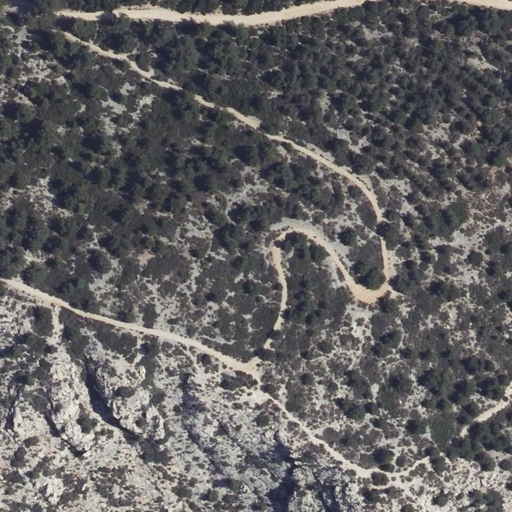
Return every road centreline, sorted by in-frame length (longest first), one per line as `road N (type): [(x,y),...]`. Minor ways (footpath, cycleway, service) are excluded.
road 1 (track): [(248,366),(283,305),(276,258),(288,232),(319,240),(352,287),(380,293),(388,279),(374,203),(349,175),(296,145),(92,46),(23,23),(18,0)]
road 2 (track): [(26,0),(57,15),(259,21),(369,0)]
road 3 (track): [(248,366),(0,277)]
